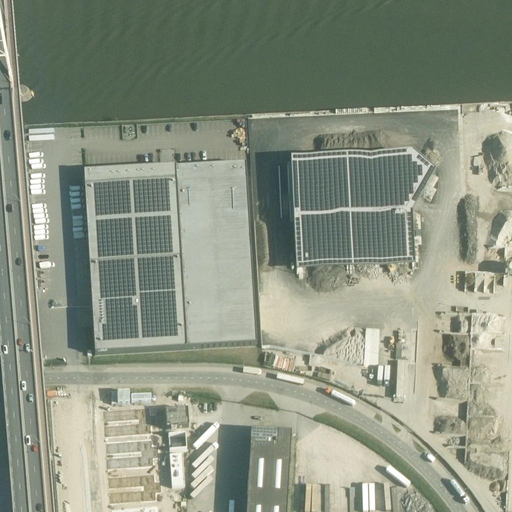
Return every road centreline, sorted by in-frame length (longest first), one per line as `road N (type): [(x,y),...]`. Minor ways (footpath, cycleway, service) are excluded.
road 1 (primary): [(42,511),(0,0)]
road 2 (unclassified): [(459,511),(393,441),(289,388),(209,377),(0,380)]
road 3 (primary): [(0,184),(27,511)]
